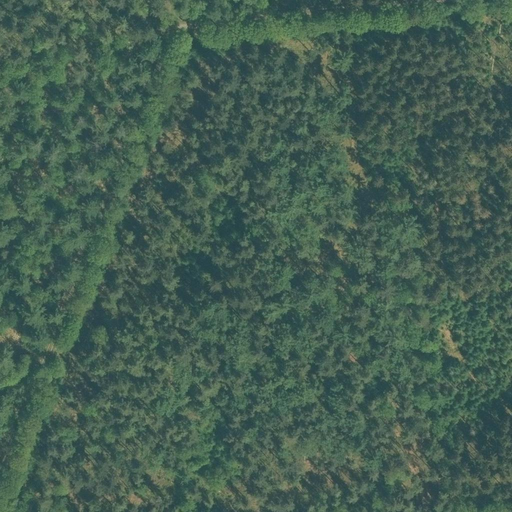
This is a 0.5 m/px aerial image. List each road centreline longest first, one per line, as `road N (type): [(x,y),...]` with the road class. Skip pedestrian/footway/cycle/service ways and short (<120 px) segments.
road 1 (track): [(166,0),(168,29),(0,466)]
road 2 (track): [(0,81),(168,29),(442,0)]
